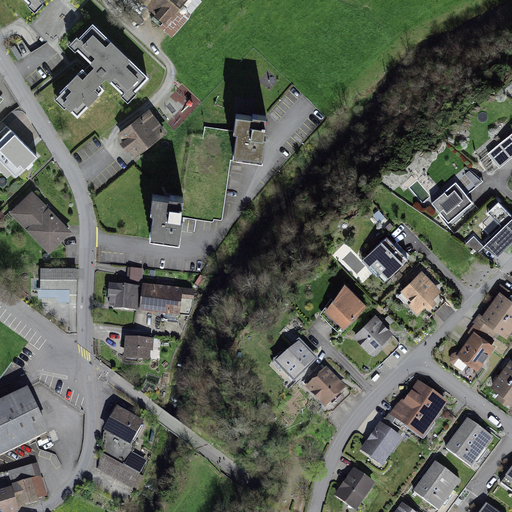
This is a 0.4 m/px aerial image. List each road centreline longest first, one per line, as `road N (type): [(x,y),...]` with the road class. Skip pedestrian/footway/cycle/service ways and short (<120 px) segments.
road 1 (residential): [(87,358),(88,210),(0,54)]
road 2 (unknown): [(88,238),(155,247),(219,234),(287,126)]
road 3 (residential): [(291,511),(87,358)]
road 4 (residential): [(87,358),(92,414),(84,470),(30,511)]
road 5 (residential): [(315,511),(341,443),(379,396)]
